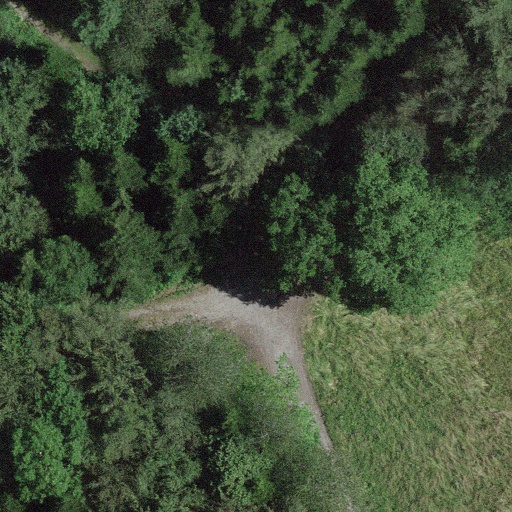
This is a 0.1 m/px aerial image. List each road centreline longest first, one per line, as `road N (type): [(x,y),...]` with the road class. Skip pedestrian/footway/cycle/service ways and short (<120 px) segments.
road 1 (track): [(13,0),(176,133),(285,356),(345,511)]
road 2 (track): [(0,343),(50,330),(268,321)]
